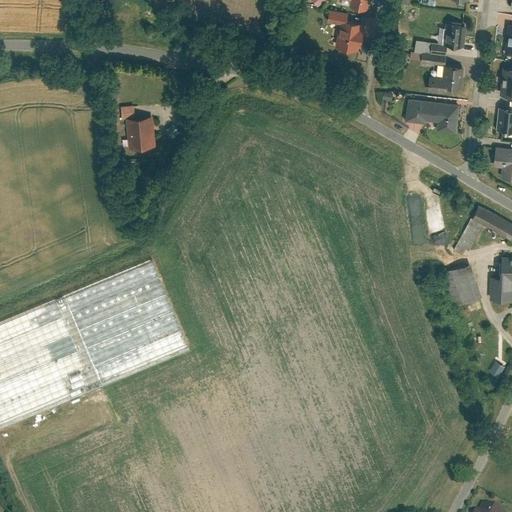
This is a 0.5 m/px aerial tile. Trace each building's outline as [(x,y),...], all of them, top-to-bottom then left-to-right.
[(368,12),(369,0),(349,0),(348,9),(368,12)] [(361,51),(364,23),(339,20),(336,48),(361,51)] [(464,46),(466,24),(445,22),(443,44),(464,46)] [(460,89),(461,66),(445,66),(444,75),(427,75),(427,92),(447,93),(447,89),(460,89)] [(495,91),(511,93),(511,68),(498,67),(495,91)] [(436,131),(457,133),(459,104),(408,100),(406,122),(425,124),(426,119),(437,120),(436,131)] [(127,147),(154,145),(152,114),(134,115),(133,104),(120,104),(120,118),(125,117),(127,147)] [(498,130),(511,131),(511,108),(500,107),(498,130)] [(511,177),(511,144),(494,143),(492,164),(501,164),(500,176),(511,177)] [(511,237),(511,220),(480,204),(473,216),(486,223),(511,237)] [(472,249),(486,223),(473,216),(460,242),(472,249)] [(511,255),(504,255),(503,278),(511,278),(511,255)] [(484,295),(473,262),(446,271),(457,303),(484,295)] [(18,403),(15,416),(156,368),(119,347),(123,322),(120,321),(122,312),(136,307),(134,301),(141,299),(143,305),(145,294),(149,297),(164,291),(155,265),(0,319),(0,360),(11,367),(9,378),(20,380),(16,381),(17,386),(11,397),(20,399),(18,403)] [(493,278),(493,298),(511,298),(511,278),(503,278),(493,278)] [(503,511),(485,503),(480,511),(503,511)]
